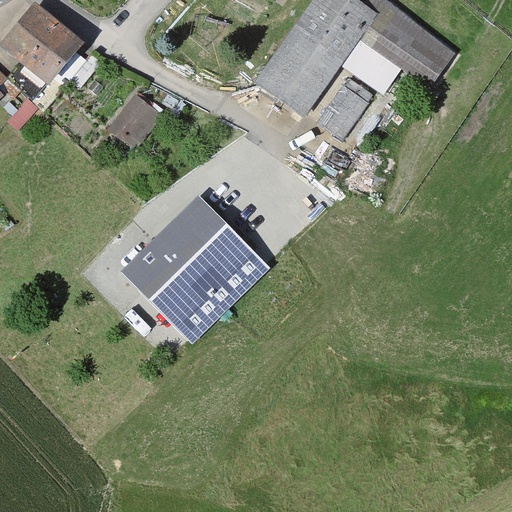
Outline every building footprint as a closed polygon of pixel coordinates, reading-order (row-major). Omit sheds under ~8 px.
[(380,0),(313,0),(252,83),(303,121),(341,69),(379,98),(401,67),(427,87),(452,53),(380,0)] [(29,2),(0,39),(0,47),(42,80),(75,39),(29,2)] [(368,107),(343,89),(317,125),(342,142),(368,107)] [(136,96),(107,131),(132,151),(161,116),(136,96)] [(19,128),(37,107),(28,99),(10,120),(19,128)] [(193,198),(117,270),(189,344),(264,272),(193,198)]
